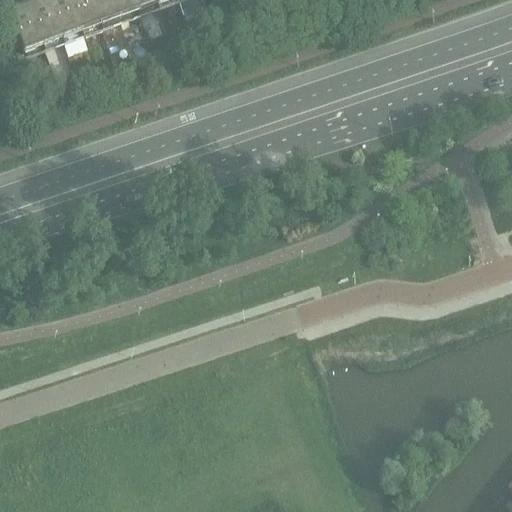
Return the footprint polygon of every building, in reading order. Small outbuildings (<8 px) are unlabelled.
[(67,0),(64,0),(48,6),(62,44),(81,38),(67,0)] [(89,0),(67,0),(81,38),(100,31),(89,0)] [(110,0),(89,0),(100,31),(119,24),(110,0)] [(132,0),(110,0),(119,24),(138,17),(132,0)] [(154,0),(132,0),(138,17),(158,10),(154,0)] [(175,0),(154,0),(158,10),(177,3),(175,0)] [(48,6),(29,13),(43,52),(62,44),(48,6)] [(29,13),(9,20),(23,59),(43,52),(29,13)]
